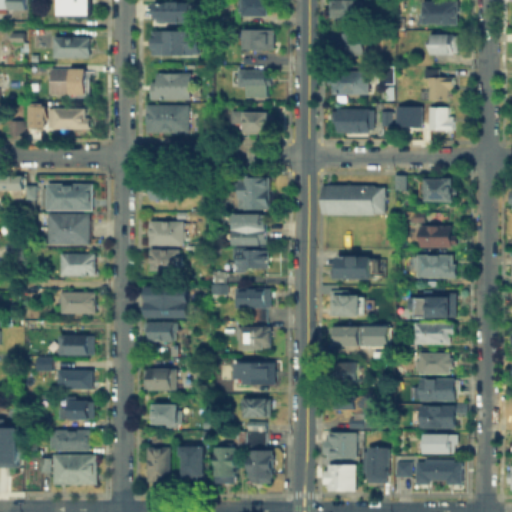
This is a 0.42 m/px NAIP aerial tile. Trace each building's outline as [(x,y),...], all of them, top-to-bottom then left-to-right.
[(4,8),(4,0),(23,0),(23,8),(4,8)] [(91,0),(91,17),(69,17),(69,0),(91,0)] [(157,0),(201,1),(201,16),(194,16),(194,21),(161,20),(161,15),(157,15),(157,0)] [(271,0),(271,16),(271,19),(243,19),(243,0),(271,0)] [(364,1),(364,19),(333,19),(333,1),(364,1)] [(426,24),(426,1),(460,1),(460,24),(426,24)] [(255,51),(247,51),(247,29),(276,29),(276,50),(255,50),(255,51)] [(20,32),(20,40),(9,40),(9,32),(20,32)] [(202,32),(202,56),(155,55),(156,32),(202,32)] [(332,56),(332,33),(367,34),(367,56),(332,56)] [(433,37),(460,37),(460,54),(433,54),(433,37)] [(93,61),(85,61),(85,59),(57,58),(57,38),(93,39),(93,61)] [(441,78),(426,77),(426,68),(441,68),(441,78)] [(87,69),(87,86),(90,86),(90,100),(75,100),(75,96),(52,96),(53,69),(87,69)] [(271,71),(271,98),(248,98),(248,97),(247,97),(247,86),(238,86),(238,71),(256,71),(271,71)] [(159,101),(153,101),(153,83),(159,83),(159,73),(194,74),(193,101),(159,101)] [(372,73),(372,96),(332,96),(332,73),(372,73)] [(451,102),(432,102),(433,79),(456,79),(456,91),(451,91),(451,102)] [(215,101),(215,85),(224,86),(224,102),(215,101)] [(44,104),(44,120),(31,119),(31,103),(44,104)] [(148,132),(148,104),(191,104),(191,133),(148,132)] [(421,104),(421,125),(395,125),(395,104),(421,104)] [(373,108),(373,130),(335,130),(336,108),(373,108)] [(52,124),(52,109),(90,109),(90,130),(69,130),(69,124),(52,124)] [(391,109),(391,124),(380,124),(380,109),(391,109)] [(454,110),(453,130),(431,130),(431,110),(454,110)] [(255,112),(255,115),(273,115),(273,134),(254,133),(254,136),(246,136),(246,123),(235,123),(235,111),(255,112)] [(21,120),(21,132),(9,132),(9,120),(21,120)] [(22,174),(0,174),(0,189),(22,189),(22,174)] [(408,177),(408,190),(397,190),(397,177),(408,177)] [(242,211),(242,181),(271,181),(271,211),(242,211)] [(426,203),(426,181),(455,181),(455,204),(426,203)] [(22,198),(10,198),(10,183),(22,183),(22,198)] [(179,183),(179,199),(155,199),(155,183),(179,183)] [(94,190),(94,205),(96,205),(96,211),(49,211),(49,207),(44,207),(44,190),(49,190),(50,184),(96,184),(96,190),(94,190)] [(26,200),(26,186),(37,186),(37,201),(26,200)] [(387,187),(387,216),(324,215),(324,187),(387,187)] [(177,219),(177,211),(187,211),(187,219),(177,219)] [(413,223),(413,214),(424,214),(424,223),(413,223)] [(93,245),(51,245),(51,215),(93,215),(93,219),(92,219),(92,239),(93,239),(93,245)] [(236,246),(236,219),(268,220),(268,246),(236,246)] [(187,223),(187,245),(153,245),(153,223),(187,223)] [(422,248),(422,226),(454,227),(454,248),(422,248)] [(21,241),(21,256),(7,256),(7,241),(21,241)] [(182,251),(181,273),(152,273),(152,251),(182,251)] [(237,272),(237,252),(271,252),(271,272),(237,272)] [(98,255),(98,277),(64,276),(64,255),(98,255)] [(456,257),(456,279),(416,279),(417,256),(456,257)] [(382,260),(381,278),(342,278),(342,260),(382,260)] [(322,293),(322,285),(339,285),(339,293),(322,293)] [(215,298),(215,288),(229,288),(229,298),(215,298)] [(451,308),(451,317),(420,317),(421,308),(411,308),(411,297),(436,297),(437,288),(451,288),(451,308)] [(272,310),(272,322),(256,322),(256,310),(239,310),(239,290),(272,290),(272,310)] [(151,318),(151,291),(190,291),(190,318),(151,318)] [(64,316),(64,293),(98,293),(98,316),(64,316)] [(367,295),(367,316),(334,316),(334,294),(367,295)] [(399,322),(399,314),(411,314),(411,322),(399,322)] [(179,324),(179,341),(149,341),(149,323),(179,324)] [(452,343),(418,343),(418,325),(458,325),(458,335),(452,335),(452,343)] [(246,352),(242,352),(242,329),(272,329),(272,352),(246,352)] [(363,329),(363,346),(335,346),(335,329),(363,329)] [(59,353),(59,333),(94,333),(94,353),(59,353)] [(421,373),(421,354),(453,354),(453,373),(421,373)] [(35,368),(35,355),(51,355),(51,368),(35,368)] [(270,364),(278,365),(278,385),(238,385),(238,364),(270,364)] [(361,366),(361,384),(340,384),(340,366),(361,366)] [(57,368),(91,368),(91,387),(56,386),(57,368)] [(150,390),(148,390),(148,369),(178,370),(178,390),(150,390)] [(422,400),(422,379),(456,379),(456,401),(422,400)] [(375,397),(374,419),(352,419),(352,413),(336,412),(336,396),(375,397)] [(68,420),(69,401),(91,401),(91,420),(68,420)] [(251,401),(275,401),(274,420),(245,420),(245,401),(246,401),(251,401)] [(157,426),(157,407),(179,407),(179,426),(157,426)] [(424,428),(425,408),(457,408),(457,428),(424,428)] [(247,429),(265,430),(265,420),(247,420),(247,429)] [(355,429),(355,420),(366,420),(366,429),(355,429)] [(48,421),(48,429),(36,428),(36,421),(48,421)] [(250,447),(250,425),(266,425),(266,447),(250,447)] [(0,466),(0,426),(17,426),(17,466),(0,466)] [(53,431),(91,431),(91,451),(53,451),(53,431)] [(240,447),(240,431),(249,431),(249,447),(240,447)] [(331,458),(331,433),(359,433),(359,458),(331,458)] [(457,436),(457,454),(427,454),(427,436),(457,436)] [(217,447),(238,447),(238,477),(217,477),(217,447)] [(149,449),(173,449),(172,484),(149,483),(149,449)] [(250,484),(250,449),(275,450),(275,485),(250,484)] [(368,478),(369,449),(389,450),(389,478),(368,478)] [(183,485),(184,451),(208,451),(208,485),(183,485)] [(56,460),(56,456),(99,456),(99,485),(56,485),(56,460)] [(42,472),(43,460),(51,460),(51,472),(42,472)] [(395,475),(410,475),(409,460),(394,460),(395,475)] [(418,462),(465,462),(465,484),(418,484),(418,462)] [(330,491),(330,464),(359,464),(359,491),(330,491)]
